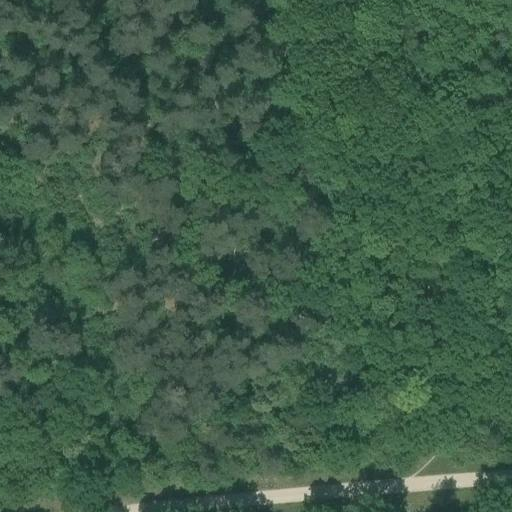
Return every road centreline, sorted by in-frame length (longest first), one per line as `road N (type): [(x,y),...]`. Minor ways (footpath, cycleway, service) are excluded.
road 1 (track): [(274,502),(399,491)]
road 2 (track): [(154,511),(274,502)]
